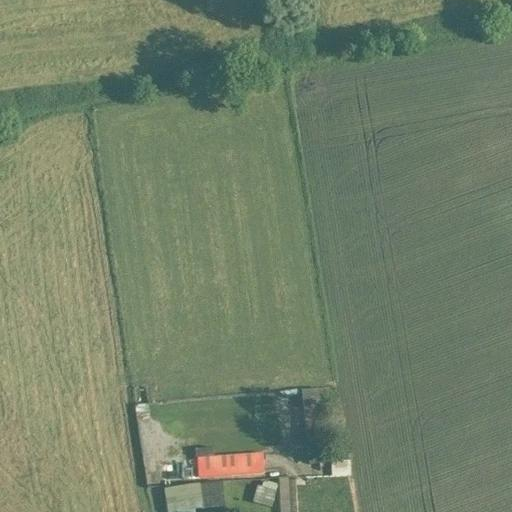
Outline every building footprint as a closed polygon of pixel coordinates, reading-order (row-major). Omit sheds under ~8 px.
[(302,390),(302,391),(309,465),(330,463),(323,388),(302,390)] [(198,478),(264,474),(262,454),(197,459),(198,478)] [(331,462),(331,475),(348,475),(349,462),(331,462)] [(165,488),(167,511),(172,511),(171,511),(181,511),(182,511),(186,510),(184,486),(165,488)] [(275,492),(261,488),(257,487),(252,504),(271,509),(276,492),(275,492)]
